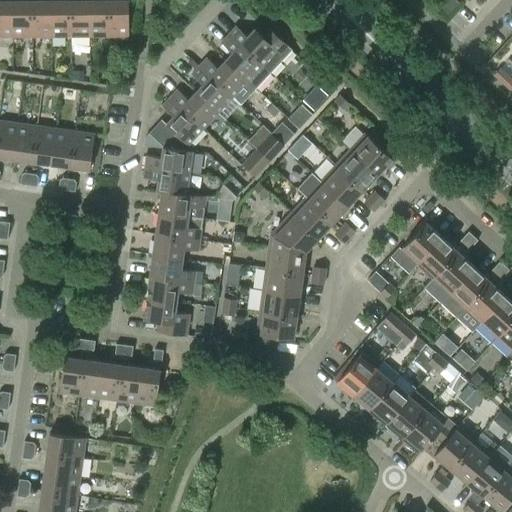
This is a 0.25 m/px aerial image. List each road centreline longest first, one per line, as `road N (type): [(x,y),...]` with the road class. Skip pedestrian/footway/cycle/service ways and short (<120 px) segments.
road 1 (residential): [(395,473),(293,381),(335,325),(345,268),(423,182),(511,258)]
road 2 (residential): [(126,207),(147,83),(214,0)]
road 3 (residential): [(7,511),(33,321)]
road 4 (tertiary): [(317,0),(373,55),(424,90)]
road 5 (residential): [(33,321),(12,301),(26,194)]
road 6 (residential): [(126,207),(109,333)]
